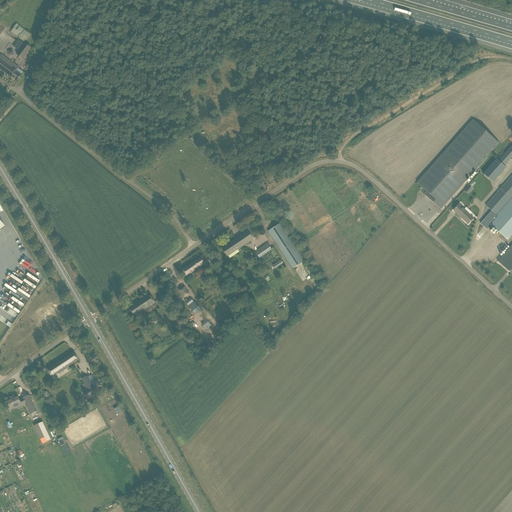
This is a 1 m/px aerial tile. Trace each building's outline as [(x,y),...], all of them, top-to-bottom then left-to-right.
[(17,24),(11,31),(25,42),(31,34),(28,32),(26,34),(25,33),(23,35),(21,33),(21,32),(22,33),(25,30),(17,24)] [(23,59),(31,48),(25,43),(16,54),(23,59)] [(18,67),(14,64),(1,55),(0,56),(0,69),(16,81),(21,75),(16,70),(18,67)] [(428,193),(425,196),(441,209),(499,143),(496,141),(497,140),(494,137),(493,138),(473,120),(417,183),(428,193)] [(505,165),(511,157),(511,145),(499,160),(505,165)] [(496,159),(483,174),(493,182),(506,167),(496,159)] [(485,220),(481,224),(487,229),(490,225),(507,239),(511,233),(511,175),(489,202),(485,205),(488,208),(492,211),(490,214),(485,220)] [(468,224),(471,220),(473,218),(459,205),(457,207),(453,210),(468,224)] [(292,268),(305,260),(280,223),(268,231),(292,268)] [(227,256),(253,239),(248,231),(221,249),(224,253),(227,256)] [(260,258),(273,249),(268,242),(255,251),(260,258)] [(511,274),(511,245),(498,261),(511,274)] [(182,269),(185,274),(186,276),(208,262),(203,255),(182,269)] [(282,259),(273,265),(275,268),(284,263),(282,259)] [(184,286),(179,290),(184,298),(189,294),(184,286)] [(155,302),(150,294),(128,308),(134,317),(155,302)] [(191,299),(186,303),(188,306),(193,312),(199,308),(194,301),(193,302),(191,299)] [(152,326),(161,321),(157,313),(148,318),(152,326)] [(47,369),(50,373),(52,377),(69,366),(69,365),(71,363),(72,364),(74,363),(78,360),(73,352),(47,369)] [(86,399),(98,393),(94,386),(93,387),(87,375),(81,378),(87,390),(82,392),(86,399)] [(20,401),(17,396),(11,399),(7,401),(9,407),(12,405),(14,410),(26,405),(30,414),(36,411),(31,400),(29,395),(23,398),(23,399),(20,401)] [(42,422),(34,426),(42,444),(51,440),(42,422)]
